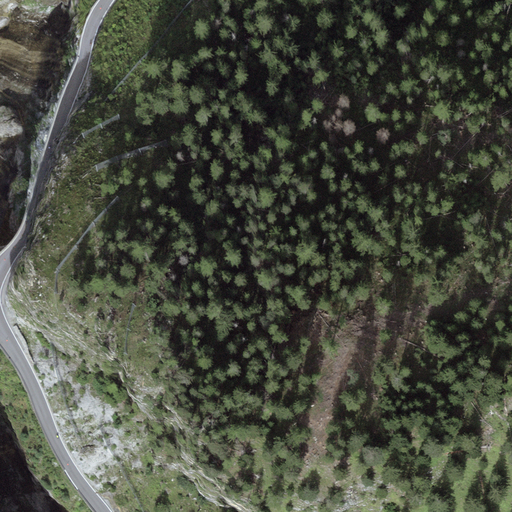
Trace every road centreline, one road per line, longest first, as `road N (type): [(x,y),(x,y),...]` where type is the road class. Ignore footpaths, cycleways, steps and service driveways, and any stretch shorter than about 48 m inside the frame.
road 1 (secondary): [(107,0),(32,215),(0,265)]
road 2 (secondary): [(0,327),(64,458),(104,511)]
